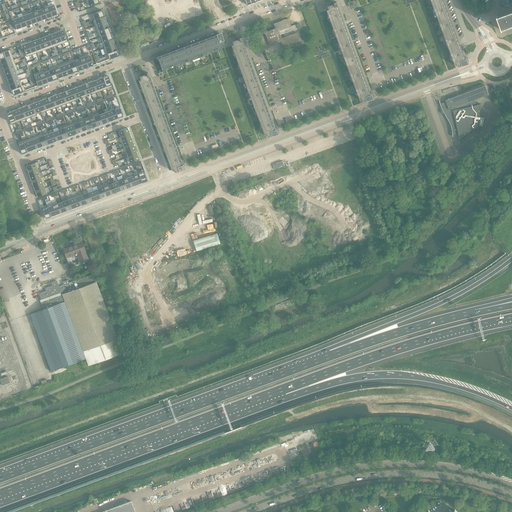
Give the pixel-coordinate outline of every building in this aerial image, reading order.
[(466,58),(464,59),(442,0),(431,0),(455,65),(457,64),(459,67),(469,63),(468,60),(467,60),(466,58)] [(339,7),(337,2),(335,3),(335,2),(332,3),(333,5),(328,7),(330,10),(327,10),(361,100),(363,99),(364,102),(374,99),(374,95),(371,96),(371,94),(369,94),(337,7),(339,7)] [(48,4),(43,6),(47,18),(52,16),(48,4)] [(48,4),(52,16),(57,14),(54,5),(49,7),(48,4)] [(38,9),(42,20),(47,18),(43,6),(42,6),(43,9),(39,10),(38,9)] [(230,6),(222,9),(224,14),(232,11),(230,6)] [(38,9),(33,11),(37,22),(42,20),(38,9)] [(28,12),(27,12),(32,24),(37,22),(33,11),(28,13),(28,12)] [(95,20),(92,21),(93,21),(104,16),(102,11),(93,14),(95,20)] [(27,12),(22,14),(27,26),(32,24),(27,12)] [(511,12),(498,18),(498,17),(497,17),(502,31),(503,30),(502,29),(511,25),(511,12)] [(23,16),(18,18),(22,28),(27,26),(22,14),(23,16)] [(104,16),(93,21),(95,26),(106,22),(104,16)] [(18,18),(13,20),(16,30),(22,28),(18,18)] [(282,42),(284,49),(293,46),(292,44),(300,41),(297,33),(282,38),(279,31),(291,27),(288,19),(274,24),(276,29),(266,33),(270,46),(282,42)] [(106,22),(95,26),(97,32),(109,28),(106,22)] [(109,28),(97,32),(99,38),(111,33),(109,28)] [(63,30),(58,32),(62,44),(68,42),(63,30)] [(58,32),(53,34),(57,46),(62,44),(58,32)] [(111,33),(99,38),(100,37),(102,43),(113,39),(111,33)] [(53,34),(48,36),(52,48),(57,46),(53,34)] [(162,71),(222,49),(221,45),(224,44),(223,41),(221,35),(158,59),(162,71)] [(48,36),(43,38),(47,49),(52,48),(48,36)] [(266,135),(268,134),(269,137),(279,134),(279,130),(277,131),(276,129),(275,129),(242,42),(244,42),(242,38),(241,38),(240,37),(237,38),(238,40),(234,42),(235,45),(233,46),(258,115),(266,135)] [(43,38),(38,39),(42,51),(47,49),(43,38)] [(38,39),(33,41),(37,53),(42,51),(38,39)] [(113,39),(102,43),(104,48),(103,49),(115,45),(113,39)] [(33,41),(27,43),(32,55),(37,53),(33,41)] [(27,43),(22,45),(26,57),(32,55),(27,43)] [(115,45),(103,49),(105,55),(117,50),(115,45)] [(10,50),(0,53),(0,59),(12,55),(10,50)] [(117,50),(105,55),(107,54),(109,59),(119,56),(117,50)] [(89,54),(84,55),(88,67),(93,65),(89,54)] [(12,55),(0,59),(2,65),(14,60),(12,55)] [(84,55),(79,57),(83,69),(88,67),(84,55)] [(74,59),(78,71),(83,69),(79,57),(79,60),(75,61),(74,59)] [(74,59),(69,61),(73,73),(78,71),(74,59)] [(14,60),(2,65),(4,70),(16,65),(14,60)] [(69,61),(64,63),(68,75),(73,73),(69,61)] [(64,63),(59,65),(63,77),(68,75),(64,63)] [(16,65),(4,70),(6,75),(18,70),(16,65)] [(59,65),(53,67),(58,79),(63,77),(59,65)] [(53,67),(48,69),(53,80),(58,79),(53,67)] [(43,70),(48,82),(53,80),(48,69),(49,70),(44,72),(43,70)] [(18,70),(6,75),(8,80),(17,76),(15,71),(18,70)] [(43,70),(38,72),(43,84),(48,82),(43,70)] [(38,72),(33,74),(37,86),(43,84),(38,72)] [(143,73),(143,75),(139,77),(140,80),(138,81),(171,170),(173,169),(174,172),(185,169),(184,165),(182,166),(182,164),(180,164),(148,77),(149,77),(148,73),(146,73),(145,72),(143,73)] [(17,76),(8,80),(9,85),(20,81),(19,81),(17,76)] [(108,76),(103,78),(107,89),(112,87),(108,76)] [(103,78),(98,80),(102,91),(107,89),(103,78)] [(98,80),(93,82),(97,93),(102,91),(98,80)] [(20,81),(9,85),(11,90),(23,86),(23,85),(22,86),(20,81)] [(93,82),(88,83),(92,95),(97,93),(93,82)] [(88,83),(83,85),(87,97),(87,96),(86,95),(91,94),(92,95),(88,83)] [(83,85),(77,87),(82,98),(87,97),(83,85)] [(23,86),(11,90),(13,95),(25,91),(23,86)] [(453,135),(453,137),(453,135),(459,134),(460,139),(469,132),(478,126),(479,116),(480,116),(481,104),(477,106),(475,100),(484,96),(484,97),(489,95),(486,86),(446,101),(448,106),(442,107),(442,108),(442,109),(443,110),(443,111),(444,113),(445,114),(446,116),(449,121),(450,122),(450,123),(450,124),(451,125),(451,126),(451,127),(452,128),(452,129),(452,130),(452,131),(452,132),(453,134),(453,135)] [(77,87),(72,89),(77,100),(76,98),(81,96),(81,98),(82,98),(77,87)] [(72,89),(67,91),(72,102),(77,100),(72,89)] [(67,91),(62,93),(66,104),(72,102),(67,91)] [(62,93),(57,95),(61,106),(66,104),(62,93)] [(57,95),(52,97),(56,108),(61,106),(57,95)] [(52,97),(47,98),(51,110),(56,108),(52,97)] [(47,98),(42,100),(46,112),(51,110),(47,98)] [(42,100),(37,102),(41,113),(46,112),(42,100)] [(37,102),(32,104),(36,115),(36,114),(41,112),(41,113),(37,102)] [(32,104),(27,106),(31,117),(36,115),(32,104)] [(27,106),(22,108),(26,119),(31,117),(27,106)] [(114,107),(109,109),(113,120),(118,118),(114,107)] [(114,107),(118,118),(123,116),(120,107),(115,109),(114,107)] [(22,108),(17,110),(21,121),(26,119),(22,108)] [(109,111),(104,113),(108,122),(113,120),(109,109),(108,109),(109,111)] [(17,110),(12,112),(16,123),(21,121),(17,110)] [(12,112),(6,114),(11,125),(16,123),(12,112)] [(98,113),(93,115),(98,126),(103,124),(98,113)] [(99,113),(98,113),(103,124),(108,122),(104,113),(99,115),(99,113)] [(93,115),(88,117),(93,128),(98,126),(93,115)] [(88,117),(83,118),(87,130),(93,128),(88,117)] [(83,118),(78,120),(82,132),(87,130),(83,118)] [(78,120),(73,122),(77,133),(82,132),(78,120)] [(73,122),(68,124),(72,135),(77,133),(73,122)] [(68,124),(63,126),(67,137),(72,135),(68,124)] [(63,126),(58,128),(62,139),(67,137),(63,126)] [(59,130),(54,132),(57,141),(62,139),(58,128),(59,130)] [(120,137),(118,138),(130,134),(128,129),(119,132),(120,137)] [(48,131),(48,132),(52,143),(57,141),(54,132),(49,134),(48,131)] [(48,132),(43,133),(47,145),(52,143),(48,132)] [(43,133),(38,135),(42,147),(47,145),(43,133)] [(130,134),(118,138),(120,143),(131,139),(130,134)] [(38,135),(33,137),(37,148),(42,147),(38,135)] [(33,137),(28,139),(32,150),(37,148),(33,137)] [(28,139),(23,141),(27,152),(32,150),(28,139)] [(131,139),(120,143),(121,143),(123,148),(133,144),(131,139)] [(23,141),(17,143),(21,154),(27,152),(23,141)] [(133,144),(123,148),(124,148),(126,152),(135,149),(133,144)] [(128,157),(126,158),(137,154),(135,149),(126,152),(128,157)] [(137,154),(126,158),(128,164),(139,159),(137,154)] [(353,156),(348,158),(352,167),(357,166),(353,156)] [(348,158),(343,159),(347,169),(352,167),(348,158)] [(343,159),(339,161),(342,171),(347,169),(343,159)] [(284,160),(273,164),(275,169),(285,165),(284,160)] [(333,161),(329,163),(332,173),(337,171),(334,163),(333,161)] [(339,161),(334,163),(337,171),(337,173),(342,171),(339,161)] [(37,162),(26,166),(28,171),(39,167),(37,162)] [(329,163),(324,165),(327,175),(332,173),(329,163)] [(324,165),(319,167),(323,177),(327,175),(324,165)] [(39,167),(28,171),(30,177),(39,173),(37,168),(39,168),(39,167)] [(319,167),(314,169),(318,178),(323,177),(319,167)] [(143,170),(138,172),(142,183),(147,181),(143,170)] [(133,175),(137,185),(142,183),(138,172),(137,172),(138,174),(133,176),(133,175)] [(305,172),(300,174),(304,183),(309,182),(305,172)] [(39,173),(30,177),(32,182),(43,177),(41,178),(39,173)] [(300,174),(296,175),(296,176),(299,185),(304,183),(300,174)] [(127,175),(122,177),(127,189),(132,187),(127,175)] [(128,175),(127,175),(132,187),(137,185),(133,175),(128,177),(128,175)] [(360,175),(351,179),(352,184),(362,180),(360,175)] [(296,176),(291,178),(295,188),(300,186),(299,185),(296,176)] [(43,177),(32,182),(34,187),(45,183),(43,177)] [(123,179),(118,180),(121,190),(127,189),(122,177),(123,179)] [(291,178),(286,180),(290,190),(295,188),(291,178)] [(112,181),(116,192),(121,190),(118,180),(118,182),(113,183),(112,181)] [(286,180),(282,182),(285,191),(290,190),(286,180)] [(362,180),(352,184),(354,189),(364,185),(362,180)] [(112,181),(107,183),(111,194),(116,192),(112,181)] [(282,182),(277,183),(280,193),(285,191),(282,182)] [(45,183),(34,187),(35,192),(44,188),(43,184),(45,183)] [(107,183),(102,185),(106,196),(111,194),(107,183)] [(277,183),(272,185),(275,194),(276,195),(280,193),(277,183)] [(272,184),(267,186),(271,196),(275,194),(272,185),(272,184)] [(102,185),(97,187),(101,198),(106,196),(102,185)] [(364,185),(354,189),(356,194),(366,190),(364,185)] [(267,186),(262,188),(265,197),(266,198),(271,196),(267,186)] [(98,189),(93,191),(96,200),(101,198),(97,187),(98,189)] [(262,187),(257,188),(261,198),(265,197),(262,188),(262,187)] [(44,188),(35,192),(37,197),(46,194),(44,188)] [(257,188),(252,190),(256,200),(261,198),(257,188)] [(252,190),(247,192),(251,202),(256,200),(252,190)] [(366,190),(356,194),(358,199),(368,196),(366,190)] [(93,191),(88,193),(91,202),(96,200),(93,191)] [(82,192),(77,194),(81,205),(86,204),(82,192)] [(82,192),(86,204),(91,202),(88,193),(83,195),(82,192)] [(247,192),(243,194),(246,204),(251,202),(247,192)] [(77,194),(72,196),(76,207),(81,205),(77,194)] [(243,194),(238,196),(241,204),(241,205),(246,204),(243,194)] [(237,195),(233,196),(236,206),(241,204),(238,196),(237,195)] [(72,196),(67,198),(71,209),(76,207),(72,196)] [(233,196),(228,198),(231,208),(236,206),(233,196)] [(67,199),(62,201),(66,211),(71,209),(67,198),(67,199)] [(369,199),(359,202),(361,208),(371,204),(369,199)] [(57,202),(61,213),(66,211),(62,201),(62,202),(58,204),(57,202)] [(57,202),(52,204),(56,215),(61,213),(57,202)] [(52,204),(46,205),(51,217),(56,215),(52,204)] [(212,204),(207,206),(211,215),(216,214),(212,204)] [(371,204),(361,208),(363,212),(373,209),(371,204)] [(47,207),(42,209),(45,219),(51,217),(46,205),(46,206),(47,207)] [(207,206),(202,207),(206,217),(211,215),(207,206)] [(202,207),(197,209),(201,219),(206,217),(202,207)] [(197,209),(193,211),(196,221),(201,219),(197,209)] [(373,209),(363,212),(365,217),(375,213),(373,209)] [(193,211),(188,213),(191,222),(196,221),(193,211)] [(188,213),(183,214),(187,224),(191,222),(188,213)] [(375,213),(365,217),(366,222),(376,218),(375,213)] [(183,214),(178,216),(182,226),(187,224),(183,214)] [(237,218),(239,224),(248,220),(247,215),(243,216),(240,217),(237,218)] [(178,216),(173,218),(177,228),(182,226),(178,216)] [(173,218),(169,220),(172,230),(177,228),(173,218)] [(376,218),(366,222),(368,227),(378,223),(376,218)] [(169,220),(164,222),(167,231),(172,230),(169,220)] [(248,220),(239,224),(240,229),(250,225),(248,220)] [(156,224),(151,226),(155,236),(160,234),(156,224)] [(218,225),(208,229),(210,234),(220,231),(218,225)] [(250,225),(240,229),(242,234),(252,230),(250,225)] [(151,226),(146,228),(150,238),(155,236),(151,226)] [(146,228),(142,230),(145,239),(150,238),(146,228)] [(142,230),(137,231),(140,241),(145,239),(142,230)] [(252,230),(242,234),(244,239),(254,236),(252,230)] [(383,230),(374,233),(378,245),(387,241),(383,230)] [(137,231),(132,233),(136,243),(140,241),(137,231)] [(220,231),(210,234),(212,240),(222,236),(220,231)] [(132,233),(127,235),(131,245),(136,243),(132,233)] [(374,233),(365,237),(369,248),(378,245),(374,233)] [(127,235),(122,237),(126,247),(131,245),(127,235)] [(222,236),(212,240),(214,245),(224,241),(222,236)] [(122,237),(117,239),(121,248),(126,247),(122,237)] [(365,237),(356,240),(360,251),(369,248),(365,237)] [(256,240),(246,244),(248,249),(258,246),(256,240)] [(356,240),(347,243),(351,255),(360,251),(356,240)] [(63,249),(67,258),(75,255),(77,255),(77,254),(79,253),(83,263),(81,264),(83,263),(83,264),(85,263),(89,261),(89,260),(89,261),(88,258),(88,257),(86,254),(87,254),(86,254),(85,251),(86,251),(82,242),(63,249)] [(347,243),(338,247),(343,258),(351,255),(347,243)] [(225,245),(216,249),(217,254),(227,250),(225,245)] [(258,246),(248,249),(250,254),(260,250),(258,246)] [(338,247),(330,250),(334,261),(343,258),(338,247)] [(227,250),(217,254),(219,258),(229,255),(227,250)] [(260,250),(250,254),(252,259),(261,255),(260,250)] [(330,250),(321,253),(325,265),(334,261),(330,250)] [(319,254),(310,258),(314,269),(323,265),(319,254)] [(137,255),(127,259),(129,264),(139,261),(137,255)] [(229,255),(219,258),(221,263),(231,259),(229,255)] [(261,255),(252,259),(253,264),(263,260),(261,255)] [(310,258),(301,261),(305,272),(314,269),(310,258)] [(231,259),(221,263),(222,267),(232,264),(231,259)] [(263,260),(253,264),(255,269),(265,265),(263,260)] [(139,261),(129,264),(131,269),(140,266),(139,261)] [(301,261),(292,264),(296,275),(305,272),(301,261)] [(232,264),(222,267),(224,272),(234,268),(232,264)] [(292,264),(283,267),(288,279),(296,275),(292,264)] [(140,266),(131,269),(133,275),(142,271),(140,266)] [(283,267),(275,271),(279,282),(288,279),(283,267)] [(234,268),(224,272),(226,277),(236,273),(234,268)] [(275,271),(266,274),(270,285),(279,282),(275,271)] [(43,309),(30,314),(51,371),(86,359),(89,366),(123,354),(94,274),(73,282),(69,283),(68,280),(63,282),(64,285),(59,287),(57,281),(52,283),(53,286),(45,289),(46,291),(39,294),(41,300),(40,300),(43,309)] [(266,274),(257,277),(261,288),(270,285),(266,274)] [(144,275),(134,279),(136,284),(146,280),(144,275)] [(146,280),(136,284),(138,288),(147,285),(146,280)] [(240,282),(231,285),(235,297),(244,293),(240,282)] [(147,285),(138,288),(139,293),(149,289),(147,285)] [(231,285),(222,289),(226,300),(235,297),(231,285)] [(149,289),(139,293),(141,297),(151,294),(149,289)] [(222,289),(213,292),(217,303),(226,300),(222,289)] [(213,292),(204,295),(208,307),(217,303),(213,292)] [(151,294),(141,297),(142,302),(152,298),(151,294)] [(204,295),(194,299),(199,310),(208,307),(204,295)] [(152,298),(142,302),(144,307),(154,303),(152,298)] [(192,300),(183,303),(187,314),(196,311),(192,300)] [(183,303),(174,306),(178,318),(187,314),(183,303)] [(174,306),(165,310),(169,321),(178,318),(174,306)] [(165,310),(156,313),(160,324),(169,321),(165,310)] [(156,313),(147,317),(151,328),(160,324),(156,313)] [(8,377),(0,379),(2,386),(10,383),(8,377)] [(135,511),(131,501),(102,511),(135,511)]
